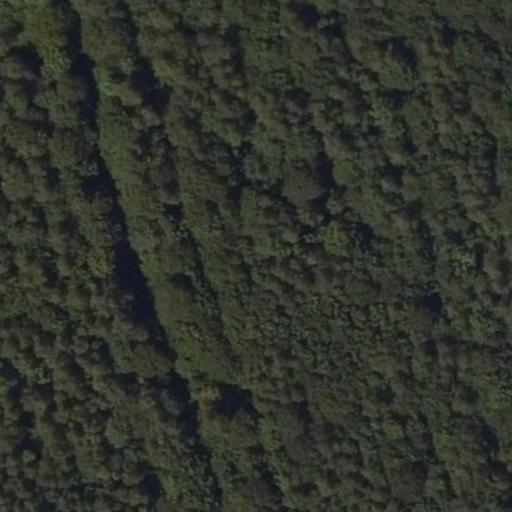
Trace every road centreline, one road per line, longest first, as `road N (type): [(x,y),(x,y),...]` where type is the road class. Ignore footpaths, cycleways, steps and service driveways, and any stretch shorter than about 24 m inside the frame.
road 1 (track): [(226,511),(55,0)]
road 2 (track): [(221,511),(55,0)]
